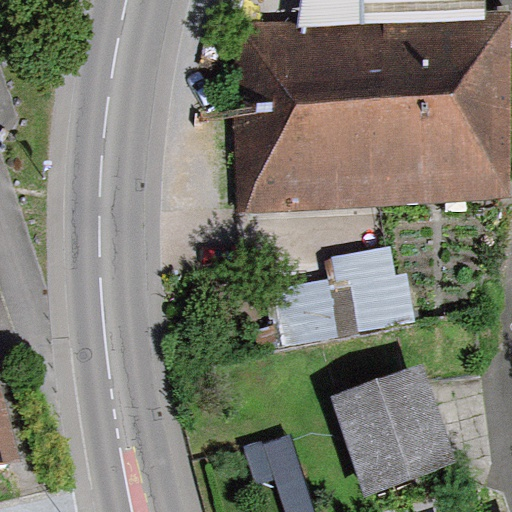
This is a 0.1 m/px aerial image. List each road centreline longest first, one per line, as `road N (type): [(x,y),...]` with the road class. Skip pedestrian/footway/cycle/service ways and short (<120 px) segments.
road 1 (secondary): [(143,511),(122,413),(107,246),(107,127),(123,0)]
road 2 (residential): [(54,374),(0,215)]
